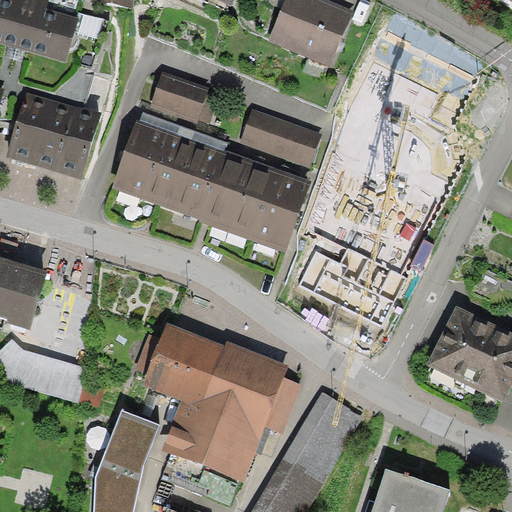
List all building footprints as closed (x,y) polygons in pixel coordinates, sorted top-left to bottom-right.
[(0,0),(0,43),(16,49),(30,0),(11,0),(12,1),(7,0),(0,0)] [(51,1),(48,0),(30,0),(16,49),(64,63),(77,20),(48,11),(51,1)] [(132,0),(93,0),(93,4),(132,8),(132,0)] [(286,0),(269,46),(331,70),(354,11),(324,0),(286,0)] [(162,78),(152,107),(197,123),(207,95),(162,78)] [(101,115),(30,93),(10,157),(81,180),(101,115)] [(316,139),(253,115),(242,143),(305,167),(316,139)] [(308,187),(137,125),(113,192),(284,254),(308,187)] [(47,276),(0,262),(0,324),(30,333),(47,276)] [(511,336),(457,310),(429,367),(503,404),(511,386),(511,336)] [(222,347),(168,327),(145,389),(182,403),(164,454),(244,484),(264,431),(282,437),(300,389),(285,383),(289,372),(222,347)] [(25,350),(12,339),(0,350),(0,373),(12,381),(80,402),(83,368),(25,350)] [(306,511),(360,419),(321,397),(254,511),(306,511)] [(159,428),(122,414),(97,477),(96,481),(94,511),(134,511),(143,469),(159,428)] [(189,469),(183,482),(229,504),(235,491),(189,469)] [(444,511),(451,494),(386,474),(374,511),(444,511)]
